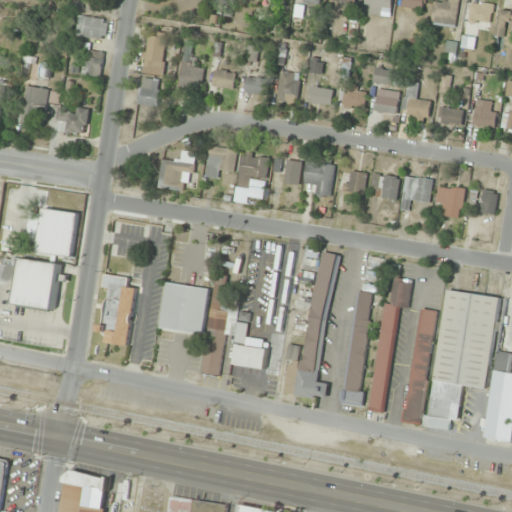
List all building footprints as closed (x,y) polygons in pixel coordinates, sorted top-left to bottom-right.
[(457,27),(458,0),(441,0),(432,0),(432,26),(457,27)] [(465,24),(493,24),(493,4),(465,4),(465,24)] [(496,43),(511,45),(511,8),(501,7),(496,43)] [(78,37),(108,38),(108,19),(79,18),(78,37)] [(164,72),(165,35),(147,34),(146,72),(164,72)] [(179,88),(202,91),(205,67),(192,65),(195,43),(186,42),(179,88)] [(244,64),(256,66),(260,47),(247,45),(244,64)] [(102,52),(82,52),(82,76),(102,76),(102,52)] [(323,59),(310,58),(310,73),(323,73),(323,59)] [(236,88),(235,70),(213,72),(214,89),(236,88)] [(394,84),(394,70),(375,70),(375,84),(394,84)] [(301,74),(281,72),(278,101),(298,103),(301,74)] [(246,95),(268,95),(268,77),(246,77),(246,95)] [(158,107),(161,80),(153,79),(151,90),(140,88),(138,105),(158,107)] [(428,124),(432,101),(418,99),(421,84),(407,82),(403,110),(411,111),(409,121),(428,124)] [(60,91),(25,86),(20,118),(43,121),(45,102),(58,104),(60,91)] [(333,104),(332,88),(311,89),(312,105),(333,104)] [(400,92),(378,89),(375,113),(397,115),(400,92)] [(343,108),(366,108),(366,91),(343,91),(343,108)] [(474,125),(495,128),(498,103),(477,100),(474,125)] [(463,126),(464,109),(443,107),(441,124),(463,126)] [(57,131),(87,134),(89,112),(60,109),(57,131)] [(511,130),(511,112),(503,112),(503,131),(511,130)] [(222,180),(224,170),(234,171),(238,151),(211,146),(205,176),(222,180)] [(269,180),(273,157),(243,153),(238,188),(250,190),(252,178),(269,180)] [(302,162),(287,160),(284,184),(300,185),(302,162)] [(185,182),(194,183),(195,163),(162,161),(160,190),(184,191),(185,182)] [(330,197),(336,167),(309,161),(305,182),(316,185),(314,194),(330,197)] [(368,174),(346,171),(343,192),(365,195),(368,174)] [(372,197),(397,201),(401,178),(375,174),(372,197)] [(411,200),(428,205),(435,183),(409,175),(400,207),(408,210),(411,200)] [(466,190),(440,186),(436,214),(462,218),(466,190)] [(263,189),(251,190),(251,198),(264,197),(263,189)] [(481,213),(495,215),(498,192),(483,191),(481,213)] [(338,254),(319,252),(304,359),(299,359),(301,347),(290,345),(283,394),(326,400),(329,383),(319,382),(338,254)] [(61,264),(12,257),(11,263),(4,262),(1,281),(17,283),(14,306),(54,312),(61,264)] [(129,277),(108,275),(101,344),(129,347),(135,288),(128,287),(129,277)] [(232,365),(265,370),(268,349),(245,345),(250,313),(239,312),(241,300),(224,298),(227,276),(216,275),(202,374),(220,376),(228,316),(239,318),(232,365)] [(371,412),(385,413),(398,308),(408,310),(412,281),(388,278),(371,412)] [(210,289),(167,282),(160,329),(203,336),(210,289)] [(499,297),(444,290),(441,312),(420,309),(405,423),(450,429),(451,420),(459,421),(464,387),(487,390),(499,297)] [(373,293),(355,291),(343,406),(360,408),(373,293)] [(511,299),(503,299),(486,438),(511,440),(511,299)] [(1,511),(8,461),(0,459),(0,511),(1,511)] [(104,511),(109,477),(65,471),(59,511),(104,511)] [(181,511),(182,509),(189,510),(190,501),(170,498),(168,511),(181,511)]
